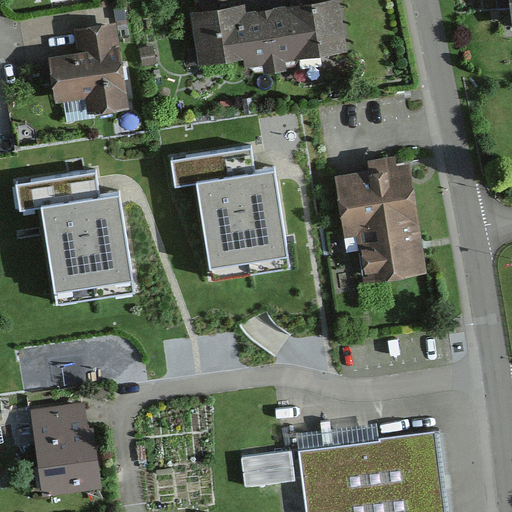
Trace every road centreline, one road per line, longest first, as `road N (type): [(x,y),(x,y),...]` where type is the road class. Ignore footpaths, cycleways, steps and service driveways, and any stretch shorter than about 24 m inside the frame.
road 1 (residential): [(134,504),(121,410),(147,391),(271,375),(345,390),(495,374)]
road 2 (tertiary): [(471,228),(425,0)]
road 3 (tertiary): [(495,374),(471,228)]
road 4 (tertiary): [(511,511),(496,380)]
